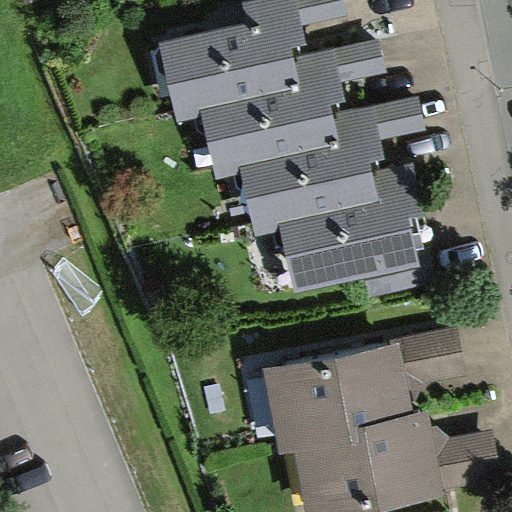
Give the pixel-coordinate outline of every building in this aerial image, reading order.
[(202,108),(301,85),(295,56),(293,48),(307,45),(302,26),(350,15),(347,0),(254,0),(241,3),(245,22),(159,41),(178,122),(203,116),(202,108)] [(242,166),(341,145),(333,114),(331,105),(347,102),(342,84),(390,73),(382,36),(295,56),(301,85),(202,108),(203,116),(217,180),(244,174),(242,166)] [(282,225),(382,204),(375,172),(372,163),(386,160),(382,142),(428,132),(420,96),(333,114),(341,145),(242,166),(244,174),(259,238),(283,232),(282,225)] [(382,204),(282,225),(283,232),(296,293),(365,278),(369,296),(434,282),(426,246),(414,248),(407,215),(423,212),(413,164),(375,172),(382,204)] [(358,424),(412,413),(410,402),(417,401),(426,384),(471,375),(460,325),(388,339),(390,345),(265,370),(282,453),(293,451),(361,438),(358,424)] [(293,451),(304,511),(359,511),(445,496),(444,489),(503,478),(494,430),(450,438),(438,427),(431,428),(428,410),(412,413),(358,424),(361,438),(293,451)]
